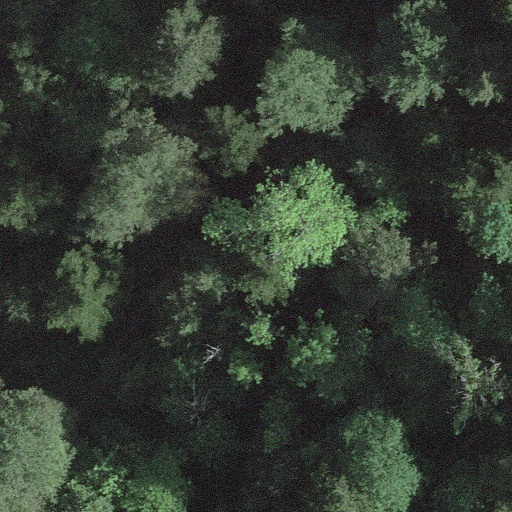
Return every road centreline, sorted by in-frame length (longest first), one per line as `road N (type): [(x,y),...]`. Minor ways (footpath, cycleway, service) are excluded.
road 1 (track): [(47,511),(59,444),(129,319),(398,0)]
road 2 (track): [(511,405),(391,511)]
